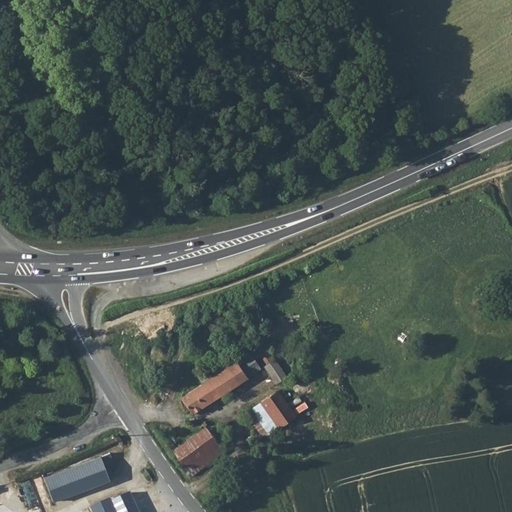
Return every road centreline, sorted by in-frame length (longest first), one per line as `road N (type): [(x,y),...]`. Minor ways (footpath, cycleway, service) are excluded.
road 1 (track): [(91,358),(113,325),(511,168)]
road 2 (primary): [(360,197),(231,243),(74,267)]
road 3 (primary): [(360,197),(511,132)]
road 4 (residential): [(119,412),(0,469)]
road 5 (unclassified): [(119,412),(198,511)]
